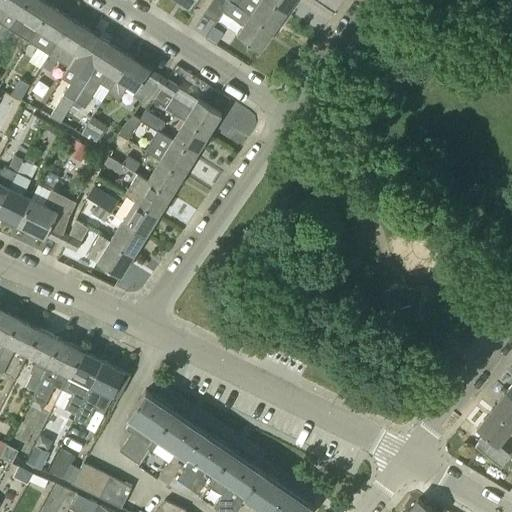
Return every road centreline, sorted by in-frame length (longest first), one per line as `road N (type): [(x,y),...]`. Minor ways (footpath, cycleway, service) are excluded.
road 1 (residential): [(409,461),(142,325)]
road 2 (residential): [(142,325),(292,114)]
road 3 (residential): [(292,114),(113,0)]
road 4 (residential): [(409,461),(511,337)]
road 5 (residential): [(142,325),(0,261)]
road 6 (residential): [(292,114),(373,0)]
